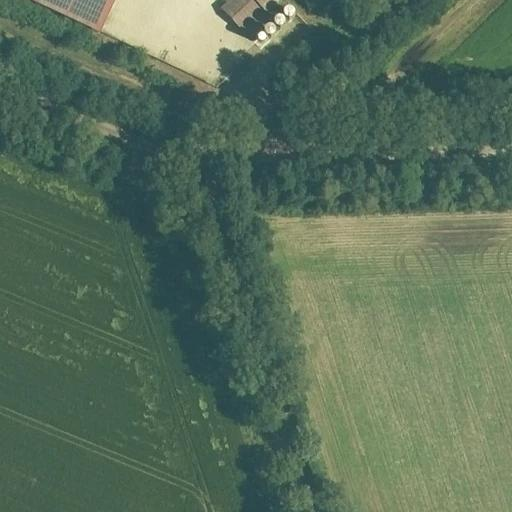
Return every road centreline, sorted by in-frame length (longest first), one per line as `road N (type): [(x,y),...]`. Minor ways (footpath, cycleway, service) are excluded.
road 1 (unclassified): [(511,142),(240,151),(165,143),(0,74)]
road 2 (track): [(192,146),(311,511)]
